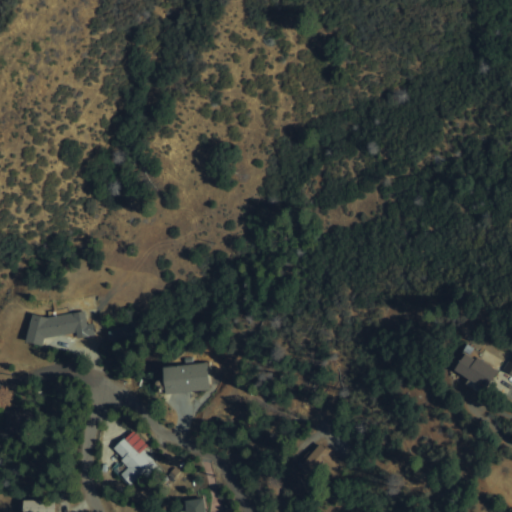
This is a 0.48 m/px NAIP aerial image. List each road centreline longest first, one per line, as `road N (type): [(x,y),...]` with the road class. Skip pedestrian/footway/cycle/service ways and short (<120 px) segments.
road 1 (residential): [(250,511),(228,474),(106,388)]
road 2 (residential): [(106,388),(86,446),(96,511)]
